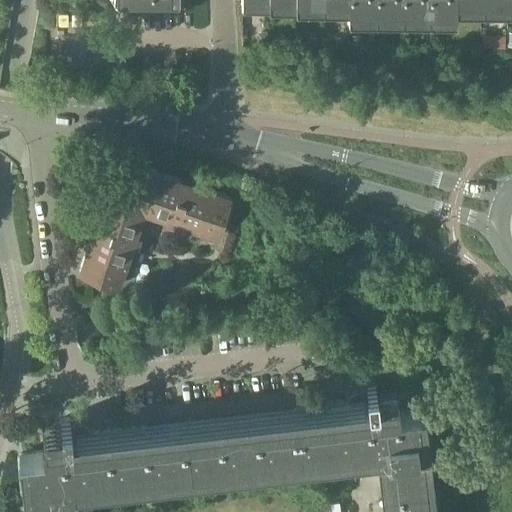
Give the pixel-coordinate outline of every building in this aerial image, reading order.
[(454,15),(453,0),(241,0),(241,2),(347,3),(347,14),(454,15)] [(511,0),(453,0),(454,15),(455,4),(511,4),(511,0)] [(268,31),(257,31),(257,43),(268,43),(268,31)] [(333,34),(333,43),(347,43),(347,34),(333,34)] [(351,36),(351,44),(359,44),(359,36),(351,36)] [(483,36),(482,48),(505,48),(505,36),(483,36)] [(318,46),(318,37),(308,37),(308,46),(318,46)] [(80,195),(89,171),(90,166),(79,162),(69,192),(80,195)] [(217,236),(231,195),(142,165),(136,183),(132,186),(150,223),(158,219),(158,217),(168,220),(166,224),(176,227),(178,223),(217,236)] [(142,226),(150,223),(132,186),(127,188),(109,182),(79,270),(120,284),(133,245),(137,246),(141,237),(137,235),(140,226),(142,226)] [(430,511),(427,482),(431,481),(422,406),(398,409),(396,387),(376,389),(375,382),(366,383),(367,391),(361,391),(359,392),(357,392),(355,393),(354,394),(352,395),(351,397),(349,398),(348,400),(348,402),(294,408),(294,412),(147,429),(146,425),(92,432),(91,430),(90,429),(88,427),(87,426),(85,426),(83,425),(81,424),(79,424),(77,424),(71,425),(71,417),(61,418),(62,426),(42,428),(45,450),(21,453),(27,511),(76,511),(74,483),(152,474),(151,470),(299,453),(300,457),(378,448),(382,487),(386,487),(389,511),(430,511)]
